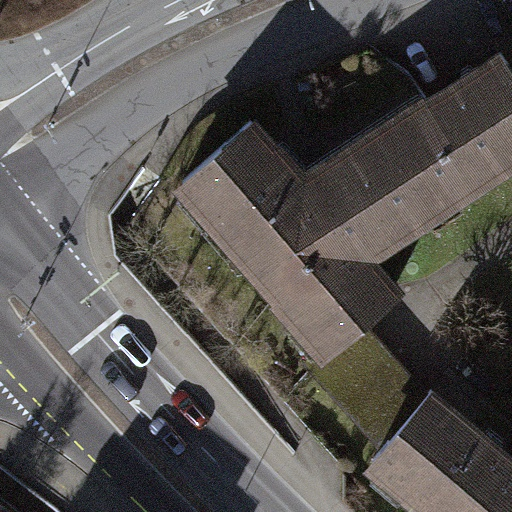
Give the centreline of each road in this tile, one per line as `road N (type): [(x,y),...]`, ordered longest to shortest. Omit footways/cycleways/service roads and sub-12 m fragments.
road 1 (secondary): [(0,216),(172,81),(350,0)]
road 2 (secondary): [(266,511),(167,414),(0,216)]
road 3 (secondary): [(0,325),(171,511)]
road 4 (secondary): [(185,0),(0,107)]
